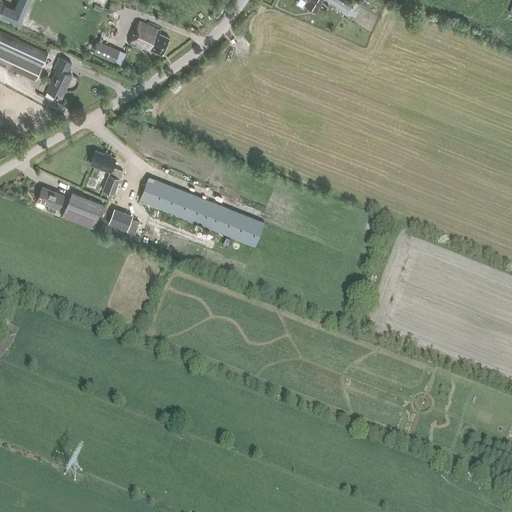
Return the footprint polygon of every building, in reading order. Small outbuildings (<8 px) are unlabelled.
[(0,7),(0,17),(20,25),(29,0),(18,0),(14,12),(0,7)] [(303,0),(306,2),(304,5),(315,11),(321,0),(303,0)] [(353,0),(334,0),(349,9),(349,7),(353,0)] [(353,0),(349,7),(355,11),(358,5),(364,9),(367,3),(363,0),(353,0)] [(169,38),(159,33),(160,30),(138,20),(128,42),(148,51),(149,49),(162,54),(169,38)] [(0,32),(0,64),(35,80),(47,53),(0,32)] [(105,59),(109,51),(96,45),(92,53),(105,59)] [(58,57),(54,68),(57,69),(47,91),(61,97),(71,75),(67,73),(71,63),(58,57)] [(122,171),(112,166),(115,158),(95,150),(90,164),(109,172),(102,189),(113,194),(122,171)] [(139,200),(255,246),(264,222),(148,176),(139,200)] [(63,195),(42,187),(37,200),(49,205),(47,210),(54,213),(56,208),(58,208),(63,195)] [(96,221),(103,204),(71,191),(62,216),(93,229),(96,221)] [(131,218),(124,215),(119,228),(126,231),(131,218)]
